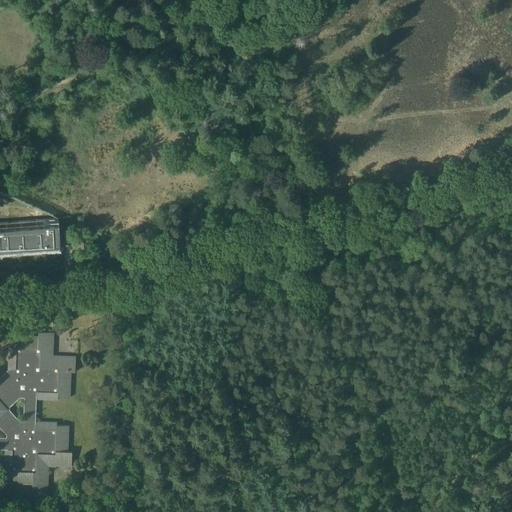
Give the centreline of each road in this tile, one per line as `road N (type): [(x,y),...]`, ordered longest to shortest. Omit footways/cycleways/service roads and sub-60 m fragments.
road 1 (track): [(380,511),(274,42),(307,23),(319,0)]
road 2 (track): [(0,135),(27,103),(84,73),(165,64),(194,75),(217,117),(205,257)]
road 3 (track): [(117,278),(130,511)]
road 4 (track): [(424,511),(488,433),(511,387)]
